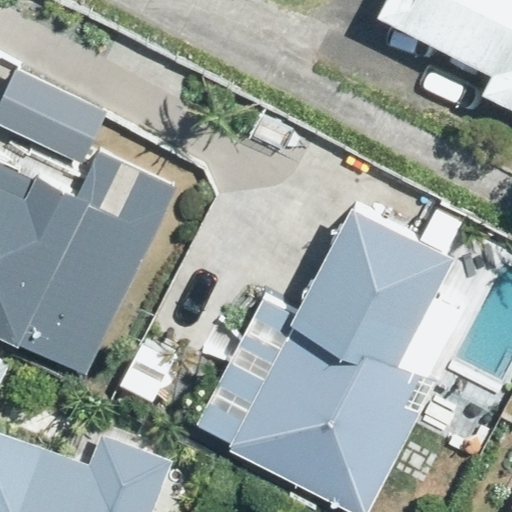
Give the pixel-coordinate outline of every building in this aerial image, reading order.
[(502,64),(492,82),(511,92),(511,0),(390,0),(389,4),(502,64)] [(102,110),(18,68),(0,104),(0,108),(82,149),(102,110)] [(226,100),(205,137),(244,160),(265,123),(226,100)] [(0,318),(62,349),(131,215),(40,168),(28,190),(0,176),(0,318)] [(239,436),(235,442),(369,511),(371,511),(427,404),(414,398),(430,366),(407,355),(464,245),(363,193),(304,307),(269,289),(202,417),(239,436)] [(0,511),(103,511),(121,468),(0,419),(0,386),(14,361),(0,353),(0,511)]
